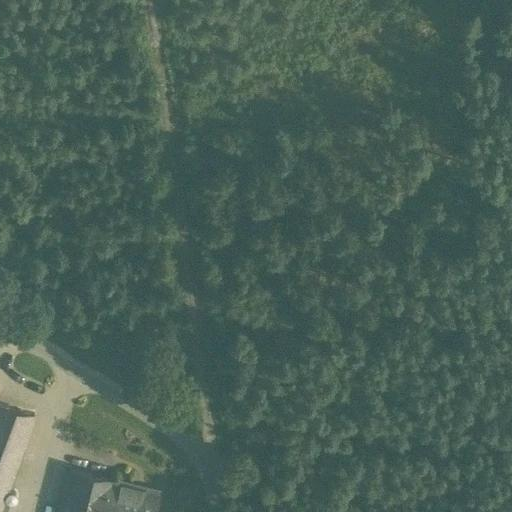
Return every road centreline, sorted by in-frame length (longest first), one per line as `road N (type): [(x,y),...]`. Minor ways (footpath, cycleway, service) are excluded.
road 1 (track): [(150,0),(208,469)]
road 2 (unclassified): [(0,326),(192,449),(208,469),(213,511)]
